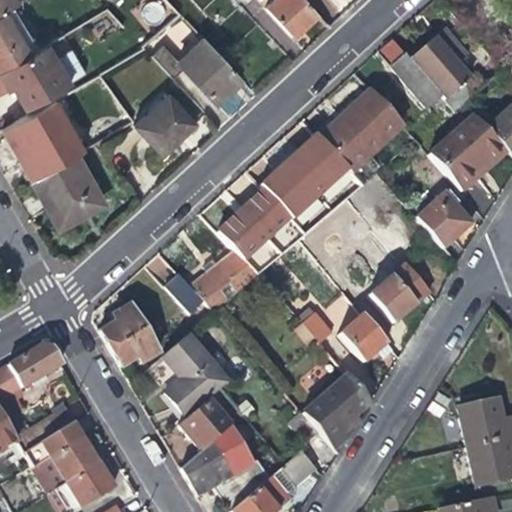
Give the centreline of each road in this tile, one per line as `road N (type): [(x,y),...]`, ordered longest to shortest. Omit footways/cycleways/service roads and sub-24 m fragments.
road 1 (residential): [(47,301),(386,0)]
road 2 (residential): [(327,511),(507,219)]
road 3 (residential): [(179,511),(47,301)]
